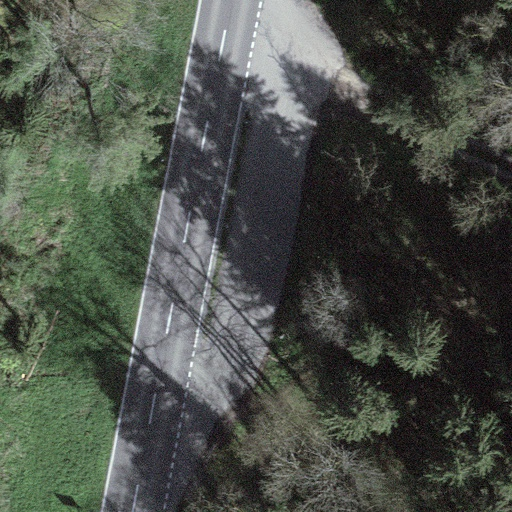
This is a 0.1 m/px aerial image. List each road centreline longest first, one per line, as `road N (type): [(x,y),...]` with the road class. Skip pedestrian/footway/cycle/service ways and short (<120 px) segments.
road 1 (primary): [(241,0),(144,511)]
road 2 (track): [(511,198),(216,139)]
road 3 (track): [(374,511),(165,405)]
